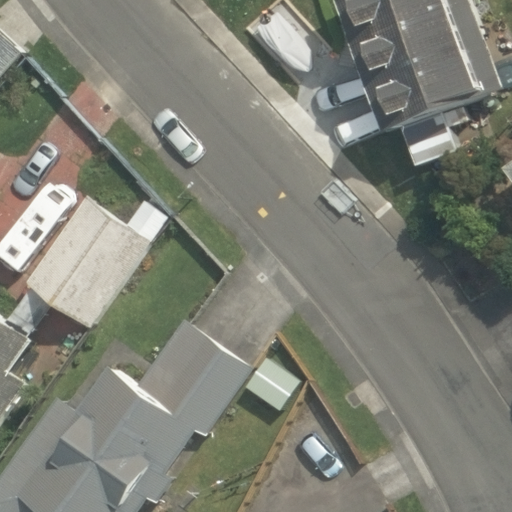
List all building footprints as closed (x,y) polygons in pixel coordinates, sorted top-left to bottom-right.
[(351,40),(386,143),(409,135),(423,174),(475,156),(462,117),(502,103),(467,0),(353,0),(366,35),(351,40)] [(0,80),(25,52),(0,30),(0,80)] [(131,223),(91,195),(29,282),(34,285),(57,301),(94,327),(156,240),(131,223)] [(131,223),(156,240),(172,218),(147,200),(131,223)] [(57,301),(34,285),(11,318),(0,310),(0,290),(0,423),(31,382),(13,368),(36,337),(33,334),(57,301)] [(187,319),(140,388),(198,427),(209,435),(257,367),(187,319)] [(70,403),(62,397),(0,479),(0,511),(138,511),(149,498),(160,504),(178,478),(167,472),(198,427),(140,388),(110,367),(86,402),(76,395),(70,403)] [(250,416),(233,404),(213,431),(230,443),(250,416)]
